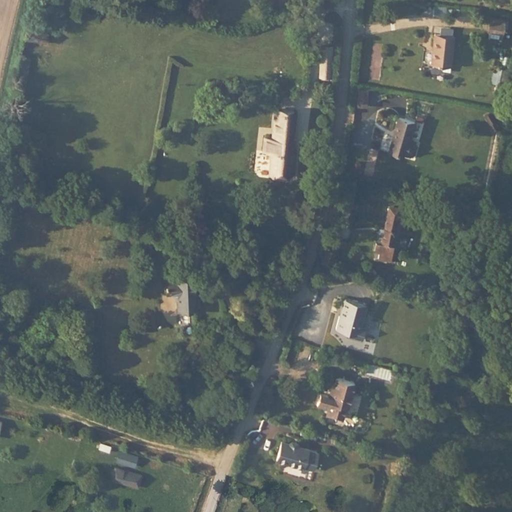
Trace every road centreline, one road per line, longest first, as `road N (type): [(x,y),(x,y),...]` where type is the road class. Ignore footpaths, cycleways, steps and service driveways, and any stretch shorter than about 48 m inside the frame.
road 1 (tertiary): [(349,0),(323,207),(209,511)]
road 2 (track): [(222,471),(0,391)]
